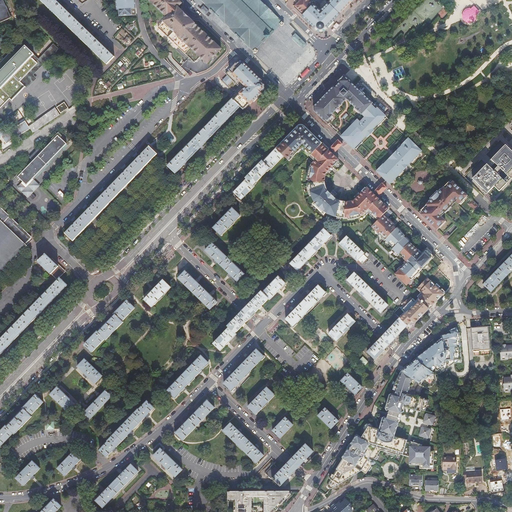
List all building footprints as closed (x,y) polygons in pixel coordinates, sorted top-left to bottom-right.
[(0,0),(0,6),(4,14),(0,15),(0,22),(12,17),(3,0),(0,0)] [(40,0),(108,64),(115,56),(56,0),(40,0)] [(119,16),(132,16),(131,9),(136,9),(135,0),(116,0),(117,10),(119,10),(119,16)] [(177,0),(148,0),(167,17),(167,18),(164,22),(174,32),(168,38),(194,63),(200,57),(207,64),(221,50),(178,8),(181,4),(177,0)] [(200,0),(201,0),(204,4),(224,23),(229,28),(249,48),(249,47),(253,51),(252,51),(254,53),(256,51),(255,49),(262,42),(263,42),(273,33),(272,32),(279,24),(281,26),(283,24),(281,22),(277,19),(278,18),(259,0),(200,0)] [(321,0),(299,0),(293,7),(313,26),(314,25),(315,25),(316,26),(316,27),(317,28),(318,28),(320,28),(321,28),(322,28),(323,27),(324,26),(324,25),(324,24),(325,25),(326,26),(351,0),(322,0),(321,0)] [(203,5),(200,9),(205,14),(208,11),(203,5)] [(158,28),(168,38),(174,32),(164,22),(158,28)] [(294,34),(291,37),(302,48),(305,45),(294,34)] [(0,107),(0,108),(0,107),(0,89),(34,54),(26,46),(23,49),(18,44),(0,62),(0,107)] [(240,106),(240,107),(243,110),(250,103),(251,104),(261,93),(260,92),(261,92),(264,89),(263,85),(261,83),(260,83),(260,82),(261,81),(239,60),(226,74),(227,76),(223,81),(228,85),(232,80),(240,87),(231,97),(231,98),(233,99),(240,106)] [(313,109),(325,121),(326,119),(330,115),(346,99),(356,108),(357,107),(363,113),(362,114),(365,117),(360,122),(357,120),(341,137),(344,139),(344,140),(346,141),(353,149),(354,148),(356,149),(362,142),(361,141),(366,136),(367,137),(370,134),(373,131),(372,129),(377,124),(378,126),(385,119),(384,118),(385,116),(377,108),(376,110),(371,105),(372,103),(364,95),(359,91),(357,89),(351,83),(350,84),(349,82),(349,81),(345,77),(344,76),(314,107),(313,109)] [(233,99),(168,166),(175,173),(227,120),(240,107),(240,106),(233,99)] [(297,126),(276,149),(283,156),(287,160),(292,154),(294,155),(302,147),(311,155),(321,144),(310,133),(303,126),(302,125),(300,125),(299,126),(297,126)] [(383,165),(376,171),(386,181),(388,183),(392,178),(394,180),(403,170),(402,169),(405,165),(406,167),(407,165),(417,156),(415,154),(420,150),(408,138),(402,145),(403,146),(400,150),(398,149),(387,161),(388,162),(384,166),(383,165)] [(330,147),(334,150),(333,151),(331,153),(332,154),(333,152),(334,151),(335,152),(339,148),(343,144),(342,143),(343,142),(344,140),(344,139),(342,141),(341,142),(338,139),(334,143),(330,147)] [(331,153),(321,144),(311,155),(309,156),(314,161),(311,165),(309,170),(309,171),(310,172),(309,174),(308,174),(308,180),(308,183),(308,186),(310,192),(311,192),(312,194),(310,195),(311,196),(313,201),(314,202),(316,204),(315,204),(322,211),(323,211),(325,213),(326,214),(332,216),(337,217),(340,218),(344,218),(347,218),(353,218),(353,216),(355,216),(356,218),(357,217),(360,216),(362,215),(364,213),(366,215),(368,214),(369,212),(375,218),(378,220),(382,215),(388,209),(374,194),(373,194),(366,188),(362,192),(361,192),(360,193),(361,193),(360,194),(359,195),(357,197),(353,201),(350,201),(344,202),(343,202),(340,201),(336,200),(333,197),(331,195),(329,194),(326,191),(325,188),(324,182),(324,179),(325,173),(329,169),(330,168),(332,166),(333,166),(334,165),(333,165),(337,161),(338,160),(332,154),(331,153)] [(473,178),(484,188),(488,192),(493,186),(499,191),(504,187),(503,186),(505,184),(502,181),(503,180),(499,176),(499,175),(499,174),(499,173),(498,173),(501,170),(507,176),(508,175),(511,178),(511,177),(511,151),(505,145),(491,160),(489,162),(487,164),(473,178)] [(157,154),(150,147),(65,234),(73,241),(157,154)] [(263,162),(262,161),(256,168),(246,178),(247,180),(234,193),(241,200),(254,186),(253,186),(270,169),(270,170),(283,156),(276,149),(270,155),(263,162)] [(484,188),(473,178),(472,179),(483,189),(484,188)] [(387,187),(384,184),(386,181),(386,180),(383,183),(382,182),(375,190),(375,191),(373,194),(374,194),(376,192),(380,195),(387,187)] [(466,194),(453,181),(451,184),(449,182),(440,190),(440,189),(438,192),(430,199),(428,201),(429,202),(421,210),(423,212),(421,214),(433,226),(434,225),(438,229),(443,223),(441,222),(443,219),(440,216),(443,212),(444,212),(450,206),(454,201),(455,201),(456,200),(459,203),(464,199),(462,198),(466,194)] [(430,199),(438,192),(437,191),(432,196),(429,198),(430,199)] [(474,210),(478,206),(472,200),(468,204),(474,210)] [(312,203),(323,215),(325,213),(323,211),(322,211),(315,204),(316,204),(314,202),(312,203)] [(0,271),(33,236),(0,207),(0,271)] [(220,218),(222,220),(213,228),(221,236),(240,216),(233,208),(224,217),(223,215),(220,218)] [(382,215),(378,220),(371,227),(376,232),(385,240),(393,248),(392,248),(392,249),(395,251),(398,255),(399,255),(406,262),(402,267),(397,271),(395,274),(395,275),(406,285),(413,278),(418,273),(422,268),(426,264),(434,257),(430,254),(428,251),(425,249),(421,253),(420,252),(419,253),(417,250),(403,237),(404,236),(400,232),(396,228),(395,229),(393,226),(393,225),(390,223),(388,220),(386,218),(392,213),(388,209),(382,215)] [(331,236),(324,229),(290,265),(297,271),(323,245),(331,236)] [(378,235),(384,241),(385,240),(376,232),(375,233),(378,235)] [(346,236),(339,244),(356,261),(357,260),(363,254),(364,254),(346,236)] [(244,275),(212,244),(205,251),(214,260),(213,262),(214,263),(215,264),(217,263),(228,274),(227,276),(228,277),(229,278),(231,276),(237,282),(244,275)] [(51,274),(52,273),(56,278),(63,270),(46,253),(38,262),(51,274)] [(363,254),(357,260),(361,264),(367,258),(363,254)] [(511,269),(511,254),(490,277),(483,284),(491,292),(511,271),(511,269)] [(178,275),(180,277),(178,279),(210,310),(217,303),(209,295),(196,282),(185,271),(181,275),(180,274),(178,275)] [(387,306),(354,273),(346,280),(356,290),(374,307),(380,313),(387,306)] [(0,354),(68,285),(60,277),(0,339),(0,354)] [(262,293),(268,299),(269,300),(279,291),(285,284),(278,277),(262,293)] [(418,297),(421,299),(430,308),(445,293),(444,293),(441,290),(438,288),(435,285),(427,277),(416,289),(420,293),(417,296),(418,297)] [(151,290),(152,291),(143,300),(152,308),(171,288),(163,280),(154,288),(153,287),(152,288),(151,290)] [(294,328),(294,327),(297,325),(296,324),(323,296),(324,297),(327,294),(327,293),(326,292),(325,293),(318,285),(285,320),(292,326),(292,327),(292,328),(293,328),(294,328)] [(268,299),(262,293),(260,292),(246,306),(245,308),(243,310),(242,311),(241,312),(227,326),(229,327),(235,334),(249,320),(250,318),(251,317),(253,315),(254,314),(258,310),(268,299)] [(421,299),(418,297),(415,301),(412,298),(408,302),(404,306),(401,309),(404,313),(405,313),(407,311),(408,312),(421,299)] [(415,324),(430,308),(421,299),(408,312),(407,311),(405,313),(404,313),(412,321),(415,324)] [(114,314),(122,321),(135,308),(127,301),(121,307),(114,314)] [(407,326),(412,321),(404,313),(399,318),(407,326)] [(122,321),(114,314),(106,323),(97,332),(105,339),(106,340),(123,322),(122,321)] [(335,324),(336,325),(328,334),(336,341),(354,322),(347,314),(338,323),(337,321),(336,323),(335,324)] [(383,335),(380,338),(367,352),(375,360),(381,352),(387,346),(388,345),(390,343),(394,340),(399,334),(407,326),(399,318),(386,332),(383,335)] [(442,337),(416,358),(417,359),(421,365),(433,373),(435,369),(437,370),(447,361),(452,361),(454,360),(454,356),(453,356),(453,353),(455,353),(455,346),(456,346),(456,333),(459,333),(457,326),(448,329),(449,332),(442,335),(442,337)] [(488,326),(471,328),(474,357),(491,355),(488,326)] [(235,334),(229,327),(213,344),(220,351),(236,335),(235,334)] [(105,339),(97,332),(89,340),(84,345),(92,353),(105,339)] [(500,352),(500,356),(506,356),(506,357),(507,357),(511,356),(511,345),(505,346),(505,345),(500,345),(501,352),(500,352)] [(231,392),(232,391),(234,389),(234,388),(260,360),(261,361),(264,357),(264,356),(263,356),(256,350),(249,357),(247,355),(246,356),(245,357),(247,359),(232,374),(231,372),(230,373),(229,374),(231,376),(223,384),(229,390),(229,391),(230,392),(231,392)] [(208,363),(201,356),(166,391),(174,398),(208,363)] [(102,376),(84,359),(77,367),(84,374),(82,376),(83,377),(85,378),(87,377),(94,384),(102,376)] [(402,371),(400,372),(418,384),(420,381),(427,376),(428,377),(428,376),(432,373),(433,373),(421,365),(417,359),(413,363),(412,363),(410,365),(406,368),(402,371)] [(368,469),(369,468),(370,466),(371,464),(372,464),(373,464),(374,464),(374,463),(374,462),(374,461),(373,461),(374,459),(376,456),(379,451),(381,450),(387,452),(394,454),(399,455),(399,454),(409,457),(411,458),(411,463),(416,463),(419,463),(419,465),(423,465),(423,466),(423,467),(429,467),(429,465),(432,465),(433,465),(433,452),(429,452),(429,448),(421,447),(422,445),(409,441),(393,436),(397,423),(396,421),(398,417),(399,414),(400,413),(402,407),(415,410),(416,408),(420,409),(424,411),(428,400),(418,397),(420,390),(423,387),(420,385),(418,384),(400,372),(395,383),(393,390),(392,395),(391,394),(389,395),(387,400),(389,401),(388,404),(386,404),(385,409),(386,410),(388,411),(388,412),(387,414),(386,417),(386,418),(384,417),(382,418),(379,430),(373,428),(373,427),(372,426),(371,424),(369,424),(368,424),(366,424),(365,425),(364,427),(363,428),(363,429),(364,430),(365,431),(361,438),(357,436),(355,436),(350,444),(349,444),(347,448),(347,449),(342,457),(342,459),(338,466),(350,473),(354,475),(361,470),(365,473),(368,469)] [(362,387),(347,374),(340,381),(348,388),(355,395),(362,387)] [(511,374),(510,375),(510,377),(503,377),(504,383),(503,383),(504,388),(508,387),(509,389),(510,389),(511,388),(511,374)] [(428,377),(427,376),(420,381),(418,384),(420,385),(421,382),(428,377)] [(67,394),(66,393),(64,394),(57,387),(49,395),(67,412),(75,404),(67,397),(68,396),(67,394)] [(274,395),(266,388),(247,407),(255,415),(274,395)] [(85,409),(86,410),(81,415),(87,421),(111,396),(105,391),(100,396),(99,395),(98,396),(97,397),(98,398),(89,408),(88,406),(86,408),(85,409)] [(22,408),(30,416),(43,402),(36,395),(29,402),(22,408)] [(167,399),(161,404),(165,408),(171,402),(167,399)] [(146,401),(137,410),(136,409),(107,440),(107,441),(99,450),(106,457),(153,408),(146,401)] [(214,408),(207,401),(175,433),(183,440),(214,408)] [(30,416),(22,408),(12,418),(5,426),(13,433),(14,435),(31,417),(30,416)] [(331,415),(325,408),(317,416),(331,429),(338,421),(331,415)] [(425,414),(423,420),(431,425),(432,425),(434,417),(433,416),(426,414),(425,414)] [(292,425),(284,418),(271,431),(279,438),(292,425)] [(221,431),(221,432),(225,435),(225,434),(252,460),(251,461),(254,463),(254,464),(255,464),(256,463),(256,462),(263,455),(229,423),(223,430),(222,429),(221,430),(221,431)] [(13,433),(5,426),(0,431),(0,446),(0,447),(13,433)] [(430,430),(430,429),(422,427),(421,427),(418,435),(419,436),(427,439),(428,438),(430,430)] [(280,471),(272,479),(279,487),(286,480),(294,471),(297,468),(299,466),(306,459),(313,452),(305,444),(291,459),(289,461),(286,464),(280,471)] [(504,444),(492,445),(495,469),(507,467),(504,444)] [(175,477),(182,470),(160,449),(153,456),(164,466),(175,477)] [(81,459),(73,451),(57,469),(65,476),(72,468),(73,470),(74,469),(75,467),(74,466),(81,459)] [(446,458),(446,457),(441,457),(441,469),(446,469),(446,467),(450,467),(450,468),(455,468),(455,458),(446,458)] [(39,469),(32,462),(16,479),(23,486),(30,479),(31,480),(33,479),(34,478),(32,476),(39,469)] [(272,479),(280,471),(273,464),(264,473),(271,480),(272,479)] [(138,472),(130,465),(95,501),(102,508),(138,472)] [(350,473),(338,466),(333,475),(330,479),(338,484),(342,482),(347,473),(349,474),(350,473)] [(477,482),(482,482),(481,471),(462,472),(462,478),(466,478),(466,483),(473,483),(473,482),(477,482)] [(354,475),(350,473),(349,474),(347,473),(342,482),(354,475)] [(422,475),(409,474),(409,485),(421,485),(422,475)] [(338,484),(330,479),(327,484),(327,485),(328,487),(328,488),(330,488),(332,488),(338,484)] [(438,491),(438,481),(425,480),(425,490),(438,491)] [(251,511),(252,508),(252,498),(260,498),(260,499),(264,499),(264,511),(272,511),(276,508),(287,496),(288,497),(291,494),(290,493),(244,493),(228,493),(228,500),(235,500),(236,502),(234,502),(234,509),(236,509),(236,510),(235,511),(251,511)] [(55,511),(61,506),(54,500),(41,511),(55,511)] [(349,511),(351,510),(348,506),(350,505),(346,501),(344,503),(342,505),(338,508),(337,507),(336,506),(334,505),(330,509),(331,511),(329,511),(349,511)]
